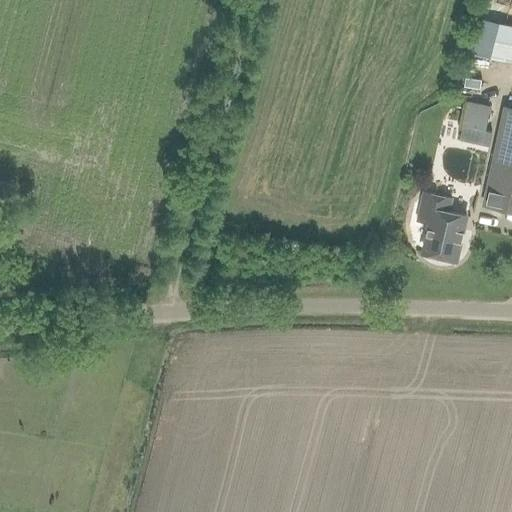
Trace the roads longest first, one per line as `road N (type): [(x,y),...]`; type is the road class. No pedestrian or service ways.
road 1 (unclassified): [(511,313),(337,306),(0,325)]
road 2 (track): [(169,310),(255,0)]
